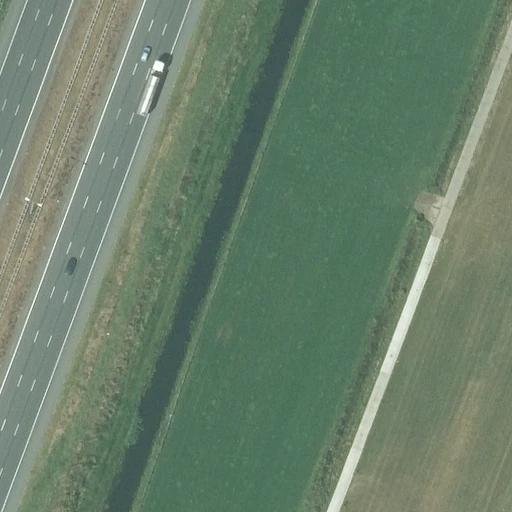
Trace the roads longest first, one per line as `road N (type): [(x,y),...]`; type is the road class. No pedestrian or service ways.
road 1 (motorway): [(0,454),(167,0)]
road 2 (motorway): [(51,0),(0,140)]
